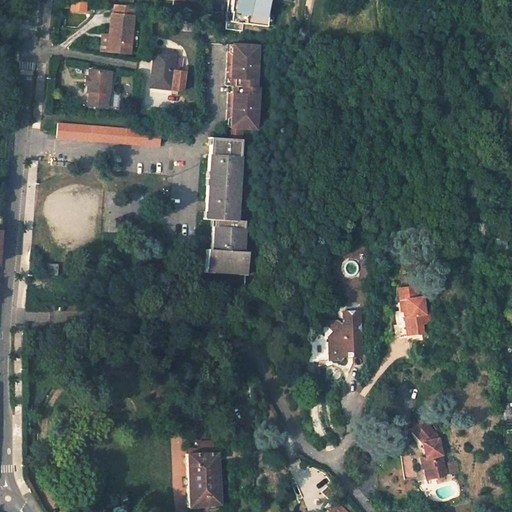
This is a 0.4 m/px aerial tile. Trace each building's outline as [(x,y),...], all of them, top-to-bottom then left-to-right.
[(227,0),(226,23),(267,26),(270,0),(268,0),(227,0)] [(110,24),(129,26),(131,5),(112,3),(110,24)] [(195,17),(174,15),(172,31),(193,33),(195,17)] [(105,51),(127,53),(129,26),(110,24),(107,24),(105,51)] [(234,118),(234,125),(244,126),(257,127),(260,86),(257,86),(260,44),(232,43),(232,50),(228,49),(227,60),(232,60),(231,65),(229,67),(227,67),(226,77),(230,77),(230,84),(232,85),(232,91),(229,91),(229,101),(233,102),(233,107),(230,108),(228,108),(227,118),(234,118)] [(153,59),(156,59),(153,87),(182,90),(184,73),(174,72),(176,52),(154,50),(153,59)] [(88,91),(86,105),(105,107),(108,71),(87,69),(86,75),(85,84),(84,91),(88,91)] [(483,112),(500,112),(500,110),(500,105),(483,104),(483,112)] [(231,138),(243,139),(244,126),(234,125),(234,118),(227,118),(227,125),(232,125),(231,138)] [(59,136),(161,146),(163,130),(60,121),(59,136)] [(231,138),(214,136),(213,144),(209,144),(209,153),(208,168),(212,169),(210,184),(206,184),(205,203),(204,208),(209,209),(208,217),(211,217),(217,218),(216,226),(212,225),(211,236),(210,249),(205,248),(204,266),(211,267),(211,270),(238,272),(238,269),(247,270),(248,251),(243,251),(245,220),(237,219),(243,139),(231,138)] [(58,264),(46,263),(45,275),(57,276),(58,264)] [(396,311),(399,336),(424,333),(422,323),(427,323),(424,298),(419,298),(417,286),(401,288),(402,296),(400,296),(402,311),(396,311)] [(337,317),(326,317),(327,327),(330,328),(327,330),(328,339),(332,339),(333,358),(341,357),(343,355),(343,353),(348,353),(348,352),(347,348),(352,348),(352,351),(352,353),(362,352),(360,326),(358,324),(360,322),(359,308),(351,308),(349,311),(347,309),(341,309),(342,317),(339,319),(337,317)] [(304,358),(321,358),(321,329),(304,330),(304,358)] [(435,476),(451,473),(442,434),(425,418),(414,429),(428,442),(428,446),(431,445),(433,452),(430,453),(431,456),(426,458),(428,467),(433,466),(435,476)] [(213,442),(199,442),(199,449),(188,449),(189,453),(185,453),(187,507),(219,503),(217,453),(213,453),(213,442)] [(459,466),(460,470),(465,469),(462,459),(454,461),(455,466),(459,466)] [(351,511),(337,498),(328,507),(332,510),(329,511),(351,511)]
